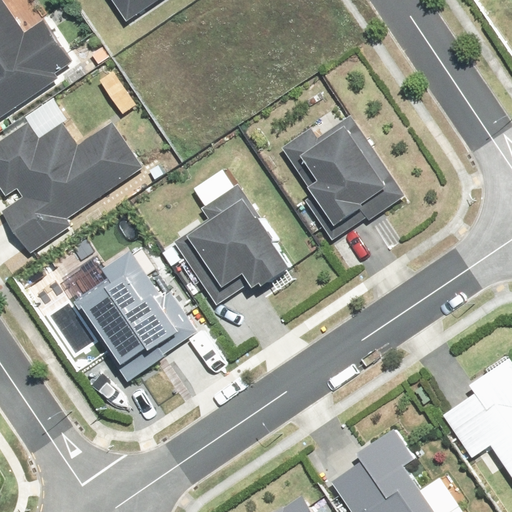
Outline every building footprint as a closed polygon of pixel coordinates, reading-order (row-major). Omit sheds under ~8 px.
[(0,123),(82,69),(62,38),(51,22),(34,34),(12,0),(1,0),(0,1),(0,123)] [(128,0),(143,21),(173,0),(128,0)] [(320,127),(316,120),(274,149),(303,191),(288,202),(324,255),(340,244),(359,230),(365,239),(421,200),(415,191),(354,104),(320,127)] [(82,229),(76,220),(150,170),(120,125),(87,147),(71,124),(49,139),(38,122),(0,148),(0,173),(15,196),(27,188),(33,196),(13,211),(37,247),(43,256),(82,229)] [(416,145),(403,154),(418,178),(433,169),(416,145)] [(241,175),(195,206),(203,219),(166,245),(207,306),(241,283),(256,304),(305,270),(241,175)] [(434,176),(419,187),(438,214),(453,203),(434,176)] [(172,281),(162,287),(132,241),(92,268),(101,281),(67,302),(123,389),(207,335),(172,281)] [(317,289),(293,305),(303,320),(327,304),(317,289)] [(217,327),(222,336),(205,346),(219,366),(248,346),(235,327),(230,319),(217,327)] [(511,349),(458,386),(462,393),(431,415),(469,472),(489,458),(511,491),(511,349)] [(393,429),(354,456),(357,461),(330,480),(351,511),(449,511),(448,510),(444,511),(431,511),(402,468),(414,459),(393,429)] [(263,511),(324,511),(311,491),(308,493),(303,485),(263,511)]
